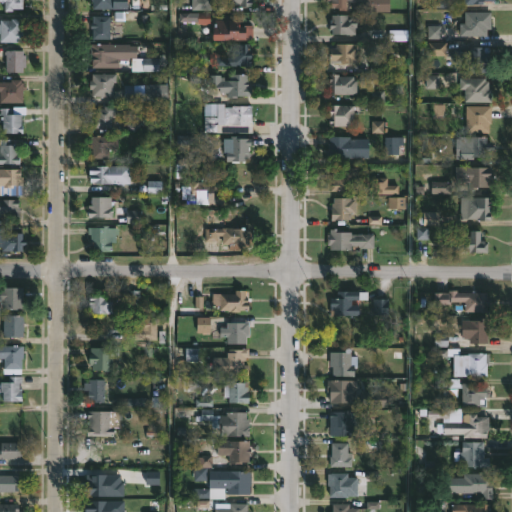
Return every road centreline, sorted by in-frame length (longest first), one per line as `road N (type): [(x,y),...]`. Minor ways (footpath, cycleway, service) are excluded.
road 1 (residential): [(294,511),(295,0)]
road 2 (residential): [(511,271),(56,270)]
road 3 (residential): [(56,270),(57,0)]
road 4 (residential): [(55,511),(56,270)]
